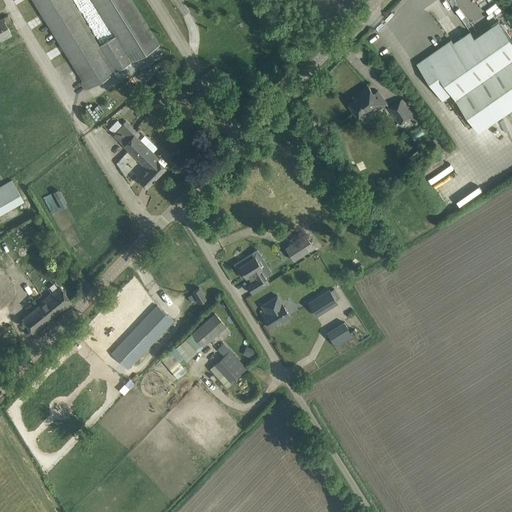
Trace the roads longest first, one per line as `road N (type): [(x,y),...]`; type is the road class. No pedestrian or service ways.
road 1 (unclassified): [(171,208),(367,511)]
road 2 (unclassified): [(171,208),(375,0)]
road 3 (unclassified): [(0,380),(171,208)]
road 4 (unknown): [(151,229),(20,26)]
road 5 (unknown): [(241,136),(153,0)]
road 6 (unknown): [(419,0),(426,25),(402,45),(446,116)]
